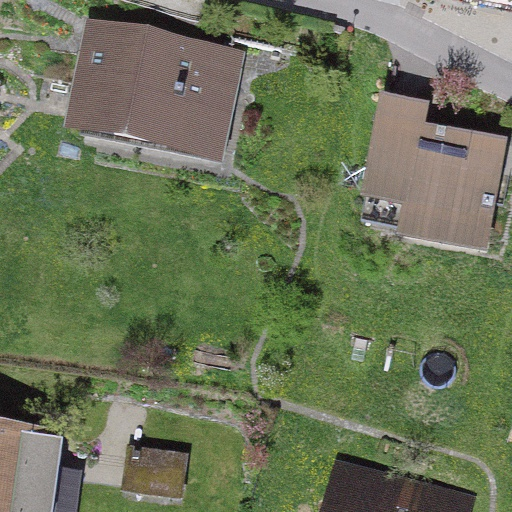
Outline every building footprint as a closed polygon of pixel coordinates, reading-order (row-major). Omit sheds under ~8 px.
[(99,38),(82,125),(211,151),(228,64),(99,38)] [(382,101),(367,184),(408,190),(400,234),(484,250),(503,146),(422,131),(426,109),(382,101)] [(0,439),(0,511),(21,511),(31,444),(0,439)] [(132,453),(127,488),(177,496),(182,461),(132,453)] [(349,472),(338,511),(453,511),(457,500),(349,472)]
